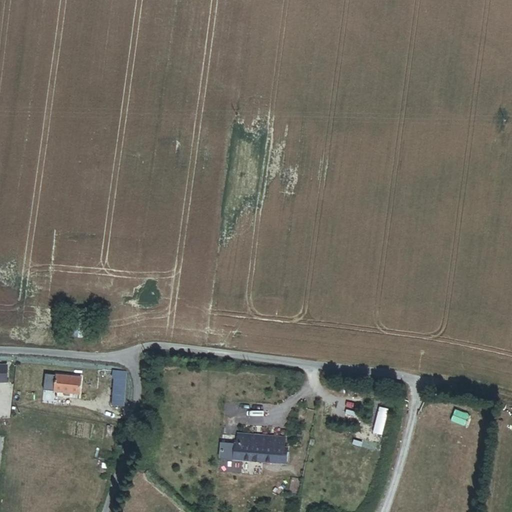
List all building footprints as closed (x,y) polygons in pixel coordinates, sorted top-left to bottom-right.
[(63,334),(94,338),(97,314),(66,311),(63,334)] [(0,383),(8,383),(8,364),(0,364),(0,383)] [(70,397),(71,394),(80,396),(82,379),(58,376),(56,392),(65,394),(64,397),(70,397)] [(113,405),(123,406),(126,379),(116,378),(113,405)] [(284,448),(285,439),(238,435),(238,445),(222,443),(221,458),(284,463),(285,448),(284,448)] [(106,463),(112,465),(115,454),(108,452),(106,463)]
